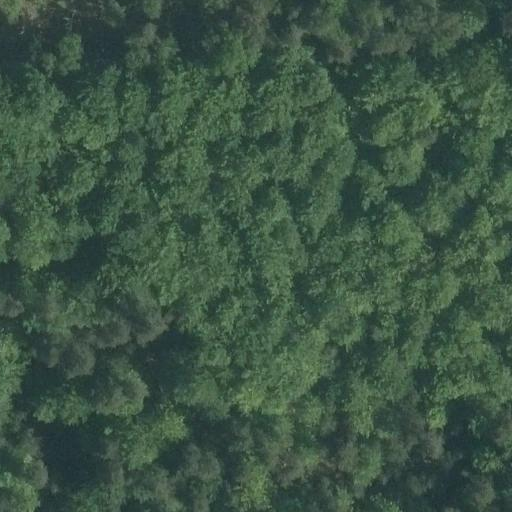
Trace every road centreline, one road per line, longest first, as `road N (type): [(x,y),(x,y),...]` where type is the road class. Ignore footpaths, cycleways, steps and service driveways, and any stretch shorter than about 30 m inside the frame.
road 1 (track): [(0,60),(511,40)]
road 2 (track): [(318,0),(337,77),(511,369)]
road 3 (track): [(511,395),(374,511)]
